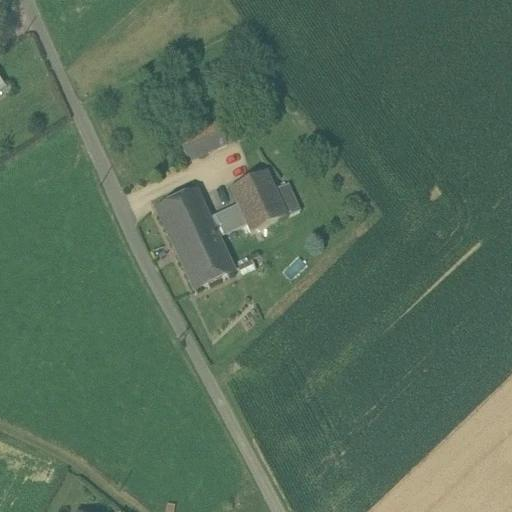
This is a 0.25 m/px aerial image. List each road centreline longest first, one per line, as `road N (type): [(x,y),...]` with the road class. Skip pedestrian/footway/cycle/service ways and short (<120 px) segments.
road 1 (unclassified): [(23,0),(278,511)]
road 2 (track): [(0,428),(78,462),(137,509)]
